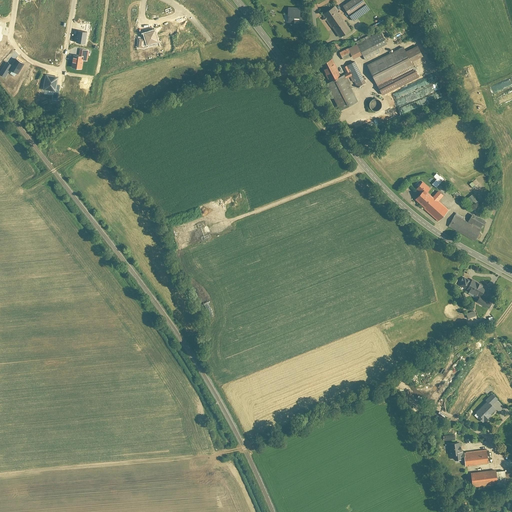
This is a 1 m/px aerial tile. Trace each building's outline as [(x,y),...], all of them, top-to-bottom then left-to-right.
[(371,11),(363,0),(352,0),(343,7),(354,22),(371,11)] [(66,7),(56,5),(54,17),(64,19),(65,15),(66,15),(67,11),(66,11),(66,7)] [(352,31),(335,7),(324,15),(340,39),(352,31)] [(297,9),(288,8),(287,24),(294,24),(293,31),(302,32),(303,21),(300,20),(300,9),(297,9)] [(112,44),(129,46),(131,35),(114,33),(112,44)] [(364,61),(379,54),(377,51),(387,46),(381,33),(339,53),(343,62),(351,58),(353,61),(362,57),(364,61)] [(428,40),(420,44),(433,68),(441,64),(428,40)] [(418,46),(406,52),(412,63),(423,57),(418,46)] [(404,47),(367,66),(383,96),(420,78),(412,63),(406,52),(404,47)] [(78,54),(70,52),(67,63),(75,66),(78,54)] [(23,64),(16,59),(10,69),(17,73),(23,64)] [(342,112),(358,104),(347,80),(352,78),(357,89),(366,85),(354,62),(342,68),(345,74),(340,77),(331,61),(319,67),(342,112)] [(380,101),(379,100),(377,99),(375,99),(373,100),(371,101),(370,103),(370,105),(370,107),(371,109),(372,110),(374,111),(376,112),(378,111),(379,110),(381,109),(382,107),(382,105),(382,103),(380,101)] [(434,173),(431,176),(435,179),(430,184),(434,187),(441,179),(434,173)] [(424,210),(439,223),(450,211),(438,201),(443,196),(439,192),(434,198),(429,193),(432,189),(424,182),(417,190),(422,194),(416,201),(425,209),(424,210)] [(472,196),(469,199),(474,206),(478,203),(472,196)] [(466,219),(457,214),(449,227),(477,242),(487,223),(473,215),(469,223),(465,220),(466,219)] [(467,279),(461,275),(456,284),(478,297),(475,301),(486,307),(490,301),(480,295),(486,286),(469,277),(467,279)] [(499,400),(493,394),(486,401),(487,402),(477,413),(481,417),(479,419),(483,423),(484,423),(485,423),(492,416),(491,416),(497,410),(493,406),(499,400)] [(458,442),(446,443),(449,467),(487,462),(485,448),(459,452),(458,442)] [(493,469),(467,472),(469,488),(495,485),(493,469)]
